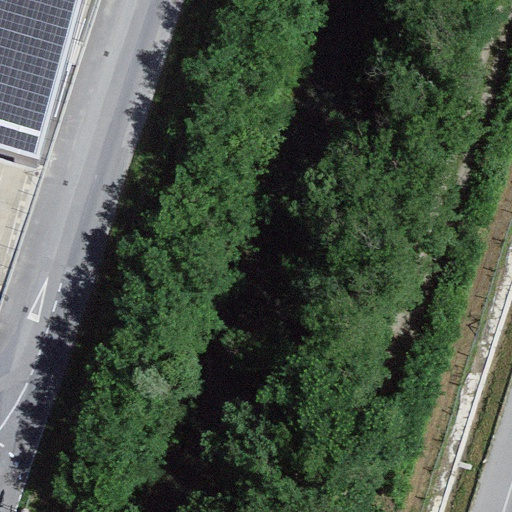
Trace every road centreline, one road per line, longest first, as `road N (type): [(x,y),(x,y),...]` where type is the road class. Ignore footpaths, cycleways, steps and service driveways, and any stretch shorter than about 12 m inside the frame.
road 1 (track): [(345,511),(511,1)]
road 2 (residential): [(0,433),(31,377),(150,0)]
